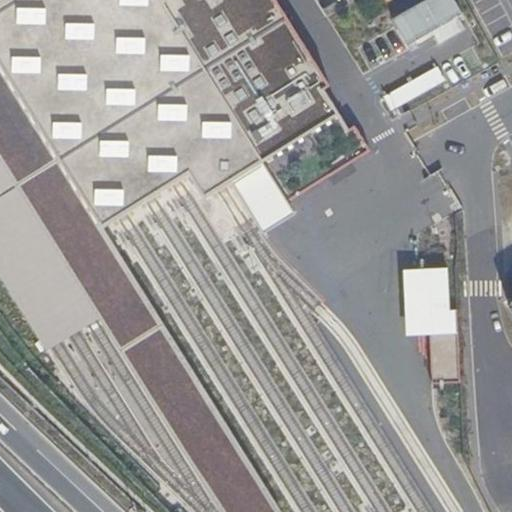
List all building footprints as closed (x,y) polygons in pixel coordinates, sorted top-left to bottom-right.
[(0,0),(0,59),(108,232),(126,221),(155,203),(180,187),(199,175),(214,199),(223,193),(237,184),(271,238),(307,215),(297,198),(172,0),(0,0)] [(172,0),(297,198),(377,148),(283,0),(172,0)] [(284,511),(108,232),(0,59),(0,152),(105,320),(225,511),(284,511)] [(105,320),(0,152),(0,281),(47,356),(57,350),(77,337),(94,327),(105,320)] [(457,269),(410,271),(412,338),(434,337),(436,380),(460,379),(457,269)]
